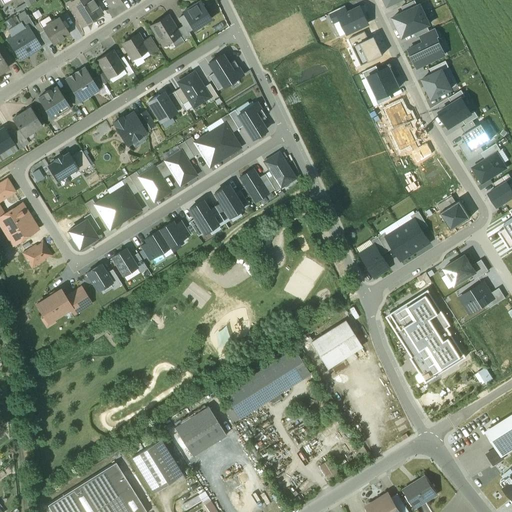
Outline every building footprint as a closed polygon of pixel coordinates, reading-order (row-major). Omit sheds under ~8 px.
[(78,10),(73,1),(74,1),(73,0),(70,0),(68,2),(74,12),(78,10)] [(75,0),(74,1),(73,1),(78,10),(85,20),(86,23),(101,13),(93,0),(75,0)] [(415,0),(401,7),(404,12),(417,5),(415,0)] [(78,10),(74,12),(68,2),(65,3),(78,24),(85,20),(78,10)] [(200,2),(182,13),(184,15),(189,24),(191,27),(192,28),(203,21),(204,23),(211,19),(200,2)] [(393,17),(398,27),(425,14),(420,4),(417,5),(404,12),(393,17)] [(345,5),(329,13),(334,24),(341,20),(339,16),(348,12),(345,5)] [(341,20),(348,34),(369,24),(361,6),(348,12),(339,16),(341,20)] [(18,19),(23,27),(27,25),(29,29),(34,26),(27,14),(18,19)] [(430,24),(425,14),(398,27),(402,37),(413,32),(427,25),(430,24)] [(167,15),(150,25),(158,38),(160,37),(164,43),(170,39),(171,42),(180,36),(181,36),(176,29),(167,15)] [(189,24),(184,15),(178,19),(182,25),(184,28),(189,24)] [(69,33),(59,17),(42,28),(44,30),(51,42),(52,44),(69,33)] [(203,21),(192,28),(195,33),(212,22),(211,19),(204,23),(203,21)] [(23,27),(7,37),(20,58),(33,49),(34,51),(40,47),(31,32),(29,29),(27,25),(23,27)] [(182,25),(176,29),(181,36),(180,36),(183,42),(190,38),(186,31),(184,28),(182,25)] [(427,25),(413,32),(416,37),(419,35),(429,31),(427,25)] [(429,31),(419,35),(423,43),(437,36),(438,35),(435,28),(429,31)] [(44,30),(39,33),(46,45),(51,42),(44,30)] [(349,38),(352,46),(368,38),(365,31),(349,38)] [(138,34),(122,44),(132,59),(146,50),(148,49),(143,42),(138,34)] [(361,64),(383,54),(374,35),(368,38),(352,46),(361,64)] [(183,42),(180,36),(171,42),(170,43),(175,51),(185,45),(183,42)] [(423,43),(409,49),(417,67),(445,54),(437,36),(423,43)] [(151,37),(143,42),(148,49),(146,50),(149,55),(158,49),(151,37)] [(118,60),(112,50),(97,60),(109,78),(124,69),(122,66),(118,60)] [(0,53),(0,72),(8,67),(0,53)] [(238,66),(232,70),(228,63),(222,54),(208,63),(214,72),(223,86),(237,77),(243,74),(238,66)] [(130,68),(123,56),(118,60),(122,66),(124,69),(125,71),(130,68)] [(232,70),(238,66),(234,60),(228,63),(232,70)] [(446,60),(429,68),(432,74),(442,69),(442,70),(449,67),(446,60)] [(368,77),(368,76),(379,71),(376,66),(363,72),(366,78),(368,77)] [(394,77),(389,66),(379,71),(368,76),(368,77),(373,87),(394,77)] [(84,68),(66,79),(73,91),(74,90),(79,98),(96,88),(91,80),(88,74),(84,68)] [(432,74),(423,78),(432,98),(452,89),(442,70),(442,69),(432,74)] [(91,80),(96,76),(93,71),(88,74),(91,80)] [(194,72),(178,82),(181,87),(189,99),(194,106),(209,96),(203,87),(194,72)] [(217,90),(223,86),(214,72),(209,75),(217,90)] [(96,76),(91,80),(96,88),(98,91),(103,88),(96,76)] [(399,88),(394,77),(373,87),(378,97),(378,98),(389,92),(399,88)] [(209,96),(211,99),(218,96),(209,83),(203,87),(209,96)] [(56,87),(50,90),(50,89),(44,93),(44,94),(39,98),(52,118),(69,107),(56,87)] [(181,87),(174,91),(182,104),(189,99),(181,87)] [(79,98),(74,90),(73,91),(68,94),(75,105),(81,102),(79,98)] [(449,98),(452,102),(462,96),(463,98),(465,96),(461,90),(449,98)] [(182,104),(174,91),(167,96),(176,111),(184,106),(182,104)] [(163,92),(148,101),(160,121),(176,111),(167,96),(163,92)] [(389,92),(378,98),(378,97),(375,98),(378,104),(392,98),(389,92)] [(463,98),(462,96),(452,102),(438,111),(449,129),(463,120),(473,114),(472,112),(463,98)] [(257,103),(251,107),(260,121),(266,117),(257,103)] [(244,124),(253,138),(265,130),(260,121),(251,107),(238,115),(244,124)] [(31,108),(13,120),(19,130),(22,135),(23,134),(25,136),(42,126),(31,108)] [(228,113),(238,128),(244,124),(238,115),(235,109),(228,113)] [(136,116),(145,131),(155,125),(146,110),(136,116)] [(473,114),(463,120),(466,125),(473,120),(478,117),(474,111),(472,112),(473,114)] [(136,116),(134,113),(123,119),(122,118),(114,122),(127,144),(146,133),(145,131),(136,116)] [(221,118),(224,123),(225,123),(231,133),(238,128),(228,113),(221,118)] [(461,128),(465,134),(476,127),(473,120),(466,125),(461,128)] [(210,133),(225,157),(240,147),(231,133),(225,123),(224,123),(210,133)] [(465,134),(462,136),(467,144),(472,152),(478,148),(491,140),(481,124),(476,127),(465,134)] [(5,128),(0,130),(0,152),(13,144),(14,144),(9,136),(5,128)] [(22,135),(19,130),(14,133),(23,147),(29,143),(25,136),(23,134),(22,135)] [(23,147),(14,133),(9,136),(14,144),(13,144),(17,150),(23,147)] [(210,133),(195,142),(194,142),(201,152),(210,166),(225,157),(210,133)] [(194,156),(201,152),(194,142),(195,142),(192,137),(184,141),(194,156)] [(187,160),(194,156),(184,141),(177,146),(180,151),(181,150),(187,160)] [(496,143),(481,153),(486,160),(496,153),(500,150),(496,143)] [(467,144),(461,148),(469,161),(481,153),(478,148),(472,152),(467,144)] [(77,168),(79,172),(91,165),(81,149),(70,156),(77,168)] [(165,160),(172,172),(180,185),(196,175),(187,160),(181,150),(180,151),(165,160)] [(279,152),(265,161),(273,175),(281,187),(296,178),(279,152)] [(55,161),(48,165),(57,180),(77,168),(70,156),(68,153),(62,157),(61,155),(55,159),(55,161)] [(473,167),(483,182),(505,168),(496,153),(486,160),(473,167)] [(160,163),(167,175),(172,172),(165,160),(160,163)] [(155,167),(162,178),(167,175),(160,163),(155,167)] [(139,176),(139,177),(145,187),(154,201),(170,191),(162,178),(155,167),(139,176)] [(255,200),(268,192),(259,178),(253,169),(240,177),(255,200)] [(136,171),(129,176),(138,191),(145,187),(139,177),(139,176),(136,171)] [(508,173),(493,183),(496,188),(506,182),(511,179),(508,173)] [(268,192),(274,188),(268,178),(265,174),(259,178),(268,192)] [(276,191),(281,187),(273,175),(268,178),(274,188),(276,191)] [(138,191),(129,176),(121,180),(125,185),(131,195),(138,191)] [(7,179),(0,183),(0,223),(2,228),(5,226),(10,235),(13,233),(18,241),(38,229),(22,203),(4,214),(0,208),(0,200),(14,191),(7,179)] [(489,194),(497,207),(511,197),(511,190),(506,182),(496,188),(489,194)] [(110,195),(125,220),(141,210),(131,195),(125,185),(110,195)] [(228,185),(214,193),(220,203),(229,217),(243,208),(234,194),(228,185)] [(240,190),(234,194),(243,208),(249,204),(240,190)] [(101,214),(110,229),(125,220),(110,195),(95,204),(101,214)] [(442,212),(456,202),(452,196),(438,205),(442,212)] [(94,219),(101,214),(95,204),(92,199),(85,204),(91,213),(94,219)] [(203,200),(189,209),(195,218),(204,233),(218,224),(209,210),(203,200)] [(441,212),(451,229),(470,217),(460,200),(456,202),(442,212),(441,212)] [(220,203),(214,206),(223,220),(229,217),(220,203)] [(214,206),(209,210),(218,224),(223,220),(214,206)] [(415,219),(422,230),(428,226),(419,212),(411,216),(414,220),(415,219)] [(86,220),(94,232),(100,228),(94,219),(91,213),(84,217),(85,220),(86,220)] [(195,218),(189,222),(198,236),(204,233),(195,218)] [(499,232),(509,248),(511,246),(511,218),(504,224),(506,227),(499,232)] [(414,220),(401,228),(415,252),(430,243),(422,230),(415,219),(414,220)] [(69,230),(79,248),(97,237),(94,232),(86,220),(85,220),(69,230)] [(175,225),(183,238),(189,234),(181,221),(175,225)] [(183,238),(175,225),(173,222),(159,230),(169,247),(183,238)] [(401,228),(388,236),(386,237),(393,248),(401,260),(415,252),(401,228)] [(147,242),(155,255),(169,247),(159,230),(145,239),(147,242)] [(378,237),(387,252),(393,248),(386,237),(388,236),(385,232),(378,237)] [(382,255),(387,252),(378,237),(371,241),(373,245),(375,244),(382,255)] [(31,268),(52,255),(43,240),(22,252),(31,268)] [(155,255),(147,242),(141,246),(149,259),(155,255)] [(375,244),(373,245),(359,254),(374,278),(390,268),(382,255),(375,244)] [(127,247),(113,256),(124,275),(138,267),(139,267),(132,256),(127,247)] [(139,252),(132,256),(139,267),(138,267),(141,271),(148,267),(139,252)] [(472,274),(476,272),(472,265),(465,255),(444,268),(455,285),(472,274)] [(475,279),(489,271),(481,259),(472,265),(476,272),(472,274),(475,279)] [(101,262),(84,272),(96,292),(110,283),(113,282),(107,272),(101,262)] [(113,268),(107,272),(113,282),(110,283),(114,289),(122,284),(113,268)] [(487,303),(494,298),(491,294),(483,282),(466,293),(470,300),(464,304),(470,313),(487,303)] [(72,307),(71,308),(74,314),(91,303),(81,287),(65,297),(72,307)] [(490,308),(506,298),(499,288),(491,294),(494,298),(487,303),(490,308)] [(60,289),(37,304),(48,322),(71,308),(72,307),(65,297),(60,289)] [(427,382),(466,357),(444,322),(447,320),(428,289),(390,313),(402,332),(398,335),(418,366),(417,367),(427,382)] [(345,321),(311,342),(327,367),(361,346),(345,321)] [(294,348),(223,392),(230,403),(239,418),(310,373),(294,348)] [(475,372),(481,384),(493,379),(487,366),(475,372)] [(239,418),(230,403),(223,407),(232,422),(239,418)] [(208,406),(174,427),(192,456),(226,435),(208,406)] [(511,415),(486,432),(497,448),(501,455),(511,448),(511,415)] [(182,474),(160,439),(160,438),(131,456),(153,492),(182,474)] [(501,455),(497,448),(487,454),(494,464),(504,458),(501,455)] [(326,479),(337,474),(330,458),(319,463),(326,479)] [(146,511),(115,462),(47,504),(51,511),(146,511)] [(511,467),(511,468),(511,469),(511,475),(506,479),(504,479),(501,481),(501,484),(511,497),(511,467)] [(426,476),(404,490),(415,508),(437,494),(426,476)] [(400,511),(389,493),(369,505),(373,511),(400,511)]
